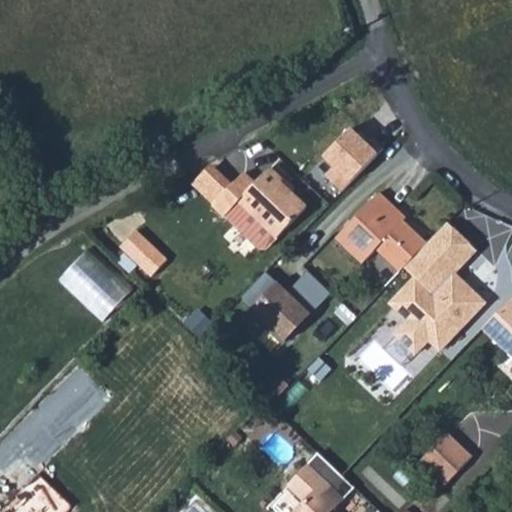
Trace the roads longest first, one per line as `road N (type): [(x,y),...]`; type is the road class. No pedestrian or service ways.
road 1 (unclassified): [(0,273),(96,206),(388,51)]
road 2 (residential): [(388,51),(415,115),(454,161),(511,206)]
